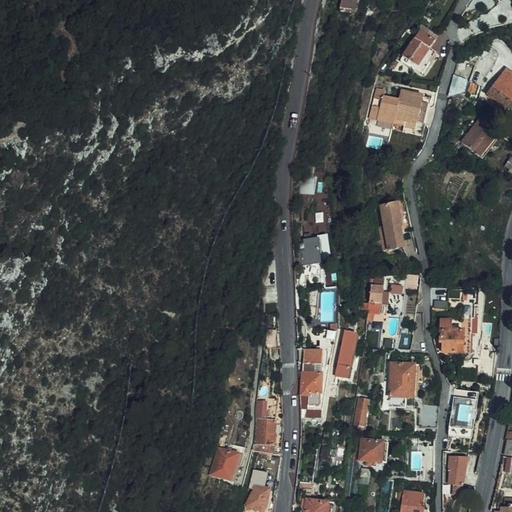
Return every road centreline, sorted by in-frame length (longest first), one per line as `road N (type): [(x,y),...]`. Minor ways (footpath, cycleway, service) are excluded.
road 1 (tertiary): [(312,0),(281,188),(290,403),(281,511)]
road 2 (secondary): [(511,249),(501,408),(479,511)]
